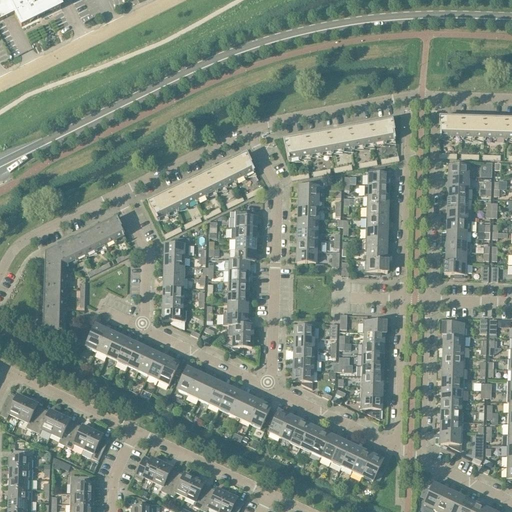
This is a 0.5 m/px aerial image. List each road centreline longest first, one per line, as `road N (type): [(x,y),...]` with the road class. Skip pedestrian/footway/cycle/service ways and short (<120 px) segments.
road 1 (secondary): [(0,167),(270,42),(383,21),(511,21)]
road 2 (residential): [(270,388),(142,328),(146,254),(115,193)]
road 3 (residential): [(270,388),(276,191),(249,128)]
road 4 (residential): [(427,300),(434,96)]
road 5 (residential): [(407,97),(402,299)]
road 6 (unclassified): [(171,0),(0,84)]
road 7 (residential): [(0,394),(11,372),(134,431)]
road 8 (residential): [(249,128),(407,97)]
road 9 (residential): [(421,460),(427,300)]
road 10 (residential): [(134,431),(269,495)]
road 11 (residential): [(402,299),(396,448)]
road 12 (residential): [(115,193),(249,128)]
road 13 (residential): [(0,272),(26,237),(115,193)]
road 14 (residential): [(396,448),(270,388)]
